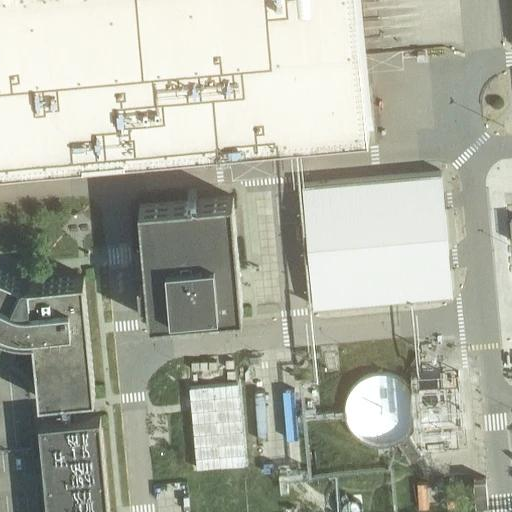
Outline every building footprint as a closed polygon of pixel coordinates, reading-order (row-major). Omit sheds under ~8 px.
[(0,0),(0,171),(369,138),(356,0),(0,0)] [(314,305),(452,293),(441,171),(303,183),(314,305)] [(150,320),(243,312),(233,196),(140,205),(146,280),(140,280),(140,279),(139,279),(141,302),(142,302),(142,301),(148,300),(150,320)] [(109,511),(101,415),(75,418),(73,395),(95,393),(84,276),(28,281),(22,280),(0,269),(0,330),(7,333),(16,335),(25,336),(34,335),(40,399),(56,397),(58,419),(40,421),(48,511),(109,511)] [(418,385),(411,385),(403,379),(395,374),(385,372),(375,372),(366,375),(357,381),(351,388),(346,397),(344,407),(345,416),(350,425),(356,433),(364,439),(374,443),(383,445),(401,460),(419,456),(402,442),(410,438),(417,433),(423,427),(434,426),(435,436),(441,435),(443,458),(437,458),(439,480),(461,478),(457,433),(464,433),(459,371),(417,375),(418,385)]
